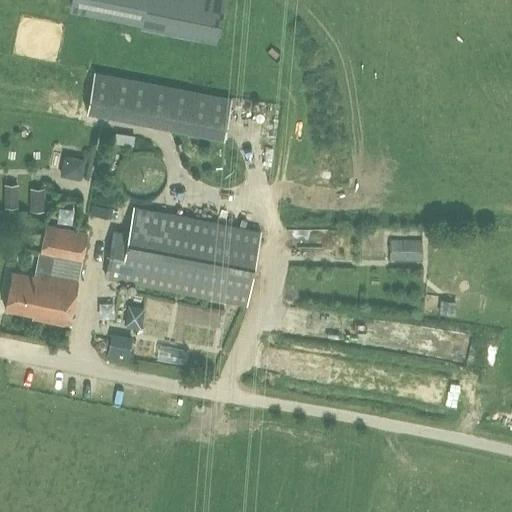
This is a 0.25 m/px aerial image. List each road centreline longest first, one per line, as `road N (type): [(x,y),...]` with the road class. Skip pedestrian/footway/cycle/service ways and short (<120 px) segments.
road 1 (track): [(511,452),(240,399)]
road 2 (unclassified): [(240,399),(0,351)]
